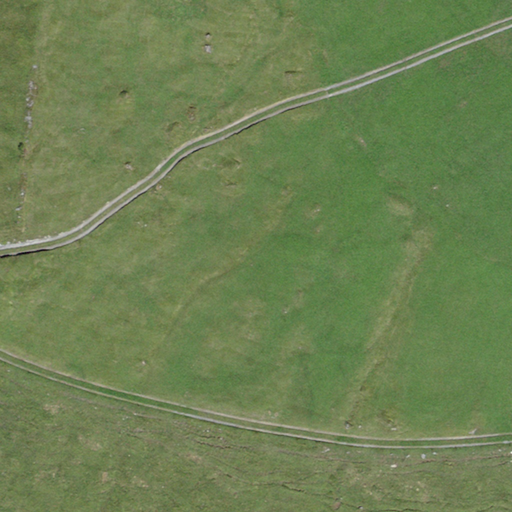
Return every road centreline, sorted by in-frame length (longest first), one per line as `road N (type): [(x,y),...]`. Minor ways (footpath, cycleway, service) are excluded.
road 1 (track): [(0,254),(80,230),(182,150),(511,22)]
road 2 (track): [(0,355),(63,386),(276,438),(511,444)]
